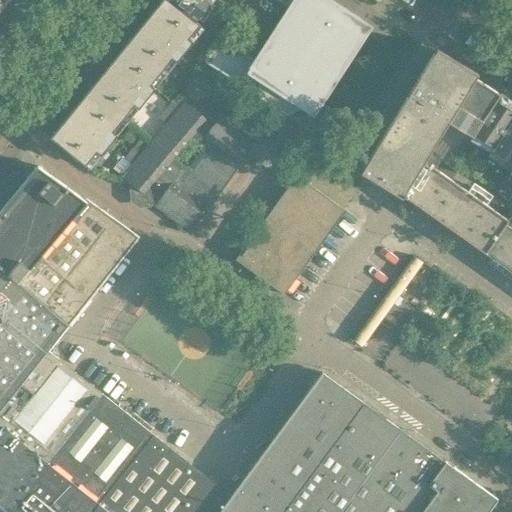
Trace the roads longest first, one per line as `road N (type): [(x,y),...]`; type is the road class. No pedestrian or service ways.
road 1 (residential): [(221,452),(78,344),(160,235),(306,337)]
road 2 (residential): [(306,337),(511,486)]
road 3 (residential): [(384,216),(218,96)]
road 4 (residential): [(16,132),(125,0)]
road 5 (residential): [(511,305),(384,216)]
road 6 (residential): [(306,337),(384,216)]
road 7 (residential): [(221,452),(306,337)]
road 8 (residential): [(402,0),(511,71)]
